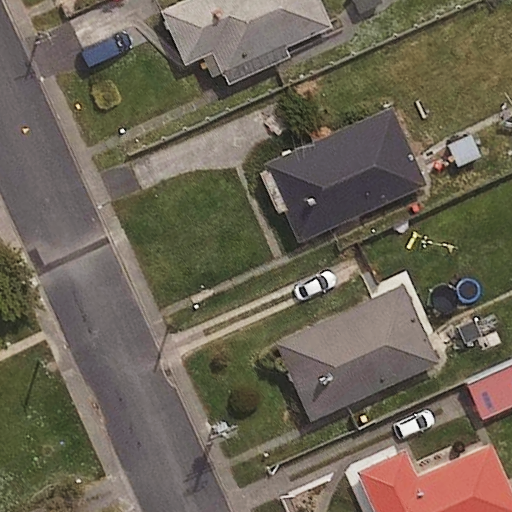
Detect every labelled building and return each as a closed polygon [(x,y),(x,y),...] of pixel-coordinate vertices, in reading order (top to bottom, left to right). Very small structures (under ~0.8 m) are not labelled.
[(157,0),(153,2),(177,55),(195,47),(203,66),(214,61),(220,75),(281,47),(277,39),(323,18),(315,0),(157,0)] [(118,43),(105,10),(73,22),(86,56),(118,43)] [(416,178),(382,101),(259,155),(294,232),(416,178)] [(429,357),(395,279),(269,334),(302,412),(429,357)] [(511,356),(466,374),(481,410),(511,397),(511,356)] [(511,511),(511,502),(487,446),(415,478),(402,449),(355,470),(373,511),(511,511)]
